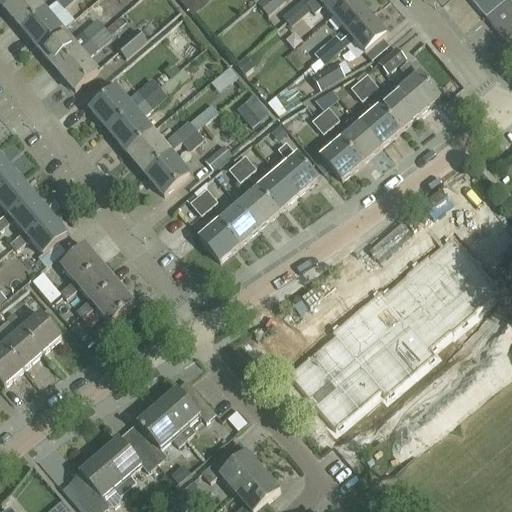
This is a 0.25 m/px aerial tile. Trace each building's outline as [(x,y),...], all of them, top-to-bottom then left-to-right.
[(0,0),(0,4),(5,10),(17,0),(0,0)] [(17,0),(5,10),(22,31),(44,12),(33,0),(17,0)] [(75,0),(58,0),(56,2),(63,10),(75,0)] [(186,0),(193,18),(208,13),(203,0),(186,0)] [(268,19),(287,2),(284,0),(265,0),(258,7),(268,19)] [(325,8),(332,17),(352,0),(314,0),(307,6),(303,2),(293,10),(301,19),(310,11),(315,17),(325,8)] [(352,0),(332,17),(349,37),(370,18),(355,0),(352,0)] [(468,0),(485,19),(507,1),(506,0),(468,0)] [(511,37),(511,6),(507,1),(485,19),(505,43),(511,37)] [(291,27),(301,19),(293,10),(284,19),(291,27)] [(40,52),(62,33),(44,12),(22,31),(40,52)] [(336,40),(326,48),(333,57),(343,49),(343,50),(353,42),(365,56),(387,38),(370,18),(349,37),(339,44),(336,40)] [(57,72),(91,44),(104,32),(97,24),(72,45),(62,33),(40,52),(57,72)] [(104,32),(91,44),(57,72),(75,93),(97,74),(86,62),(111,41),(104,32)] [(137,32),(116,49),(126,61),(147,43),(137,32)] [(323,66),(333,57),(326,48),(316,57),(323,66)] [(356,49),(340,66),(356,80),(371,63),(356,49)] [(406,62),(396,50),(378,66),(388,78),(406,62)] [(400,94),(421,119),(440,102),(420,78),(419,78),(409,65),(401,72),(411,85),(400,94)] [(345,79),(337,66),(314,80),(321,93),(345,79)] [(145,101),(133,112),(134,112),(109,133),(127,155),(152,134),(140,120),(188,79),(181,71),(158,90),(159,91),(146,102),(145,101)] [(359,86),(370,98),(378,91),(367,79),(359,86)] [(138,93),(145,101),(146,102),(159,91),(158,90),(151,82),(138,93)] [(370,98),(359,86),(352,92),(362,105),(370,98)] [(90,111),(109,133),(134,112),(133,112),(115,90),(90,111)] [(380,111),(401,135),(421,119),(400,94),(380,111)] [(281,102),(273,108),(283,122),(291,116),(281,102)] [(361,127),(382,152),(401,135),(380,111),(361,127)] [(321,118),(331,131),(339,124),(328,112),(321,118)] [(323,137),(331,131),(321,118),(313,125),(323,137)] [(170,155),(182,145),(195,134),(188,126),(163,147),(152,134),(127,155),(145,176),(170,155)] [(342,143),(362,168),(382,152),(361,127),(342,143)] [(202,142),(195,134),(182,145),(189,153),(202,142)] [(362,168),(342,143),(322,160),(343,185),(362,168)] [(277,176),(297,200),(317,184),(297,160),(286,148),(278,155),(288,167),(277,176)] [(170,155),(145,176),(164,198),(188,177),(170,155)] [(0,193),(17,179),(1,159),(0,159),(0,193)] [(237,168),(248,180),(255,174),(245,161),(237,168)] [(248,180),(237,168),(229,174),(240,187),(248,180)] [(258,193),(278,217),(297,200),(277,176),(258,193)] [(0,206),(8,215),(10,218),(34,198),(17,179),(0,193),(0,206)] [(239,209),(259,233),(278,217),(258,193),(239,209)] [(198,200),(209,213),(217,206),(206,194),(198,200)] [(24,235),(26,238),(50,218),(34,198),(10,218),(8,215),(0,221),(0,233),(0,234),(14,223),(24,235)] [(201,219),(209,213),(198,200),(191,207),(201,219)] [(219,225),(240,249),(259,233),(239,209),(219,225)] [(30,242),(43,257),(57,245),(66,238),(50,218),(26,238),(24,235),(10,246),(16,253),(30,242)] [(240,249),(219,225),(200,242),(220,266),(240,249)] [(487,259),(478,267),(451,236),(428,256),(426,254),(404,274),(405,275),(383,294),(380,290),(365,303),(368,306),(358,314),(355,310),(331,331),(334,335),(288,374),(333,428),(379,389),(385,395),(434,354),(428,348),(450,329),(451,331),(474,311),(473,310),(497,290),(496,289),(505,281),(487,259)] [(381,243),(369,254),(380,267),(393,256),(381,243)] [(43,257),(39,261),(46,270),(65,255),(57,245),(43,257)] [(67,303),(80,291),(78,289),(103,269),(86,249),(62,270),(74,284),(61,296),(67,303)] [(96,311),(94,308),(118,287),(103,269),(78,289),(80,291),(90,303),(77,315),(83,322),(96,311)] [(62,299),(43,277),(33,286),(51,308),(62,299)] [(135,307),(118,287),(94,308),(96,311),(106,322),(93,334),(99,341),(113,328),(111,326),(135,307)] [(21,333),(42,357),(61,341),(40,317),(26,330),(13,316),(7,322),(19,336),(21,333)] [(0,351),(3,349),(24,373),(42,357),(21,333),(19,336),(7,346),(0,337),(0,351)] [(0,383),(5,390),(24,373),(3,349),(0,351),(0,383)] [(414,385),(372,423),(392,446),(435,408),(414,385)] [(178,394),(158,411),(187,444),(195,438),(189,431),(200,421),(206,428),(216,419),(196,395),(186,403),(178,394)] [(187,444),(158,411),(138,427),(147,438),(138,446),(158,469),(167,462),(161,455),(172,445),(178,452),(187,444)] [(242,416),(230,425),(239,437),(251,427),(242,416)] [(119,444),(100,460),(129,494),(136,488),(131,481),(143,471),(148,478),(158,469),(138,446),(128,454),(119,444)] [(234,500),(263,475),(248,457),(233,469),(224,458),(201,478),(210,489),(219,482),(234,500)] [(120,502),(129,494),(100,460),(80,478),(88,487),(79,495),(93,511),(109,511),(110,511),(114,511),(120,507),(120,502)] [(269,511),(267,509),(281,497),(263,475),(234,500),(244,511),(269,511)]
